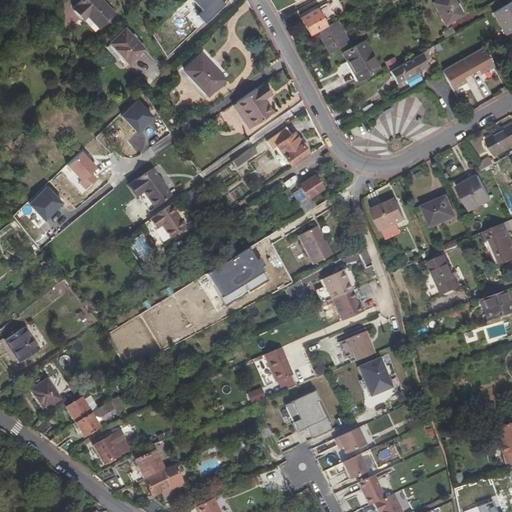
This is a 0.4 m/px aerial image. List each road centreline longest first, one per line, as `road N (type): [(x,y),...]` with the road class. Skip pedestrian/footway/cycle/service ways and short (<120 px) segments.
road 1 (residential): [(511,100),(377,167),(342,154),(290,58)]
road 2 (residential): [(290,58),(108,187)]
road 3 (residential): [(0,417),(128,511)]
